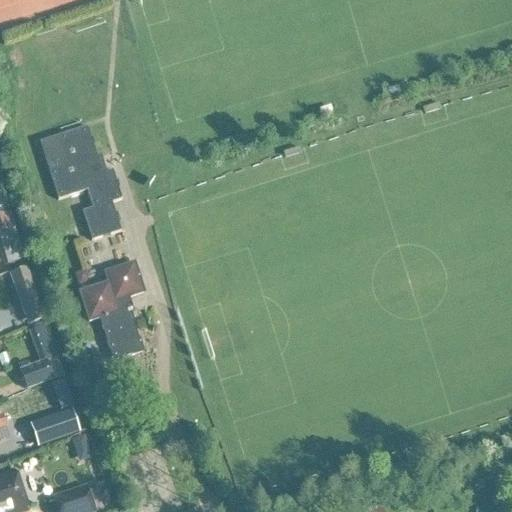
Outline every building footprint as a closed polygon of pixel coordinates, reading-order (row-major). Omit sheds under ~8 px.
[(111,206),(121,202),(112,173),(102,176),(87,130),(39,145),(58,203),(86,194),(92,211),(81,214),(91,244),(120,234),(111,206)] [(5,216),(0,217),(0,236),(10,234),(5,216)] [(125,302),(143,296),(133,266),(104,276),(107,286),(78,295),(88,325),(98,321),(112,364),(142,355),(125,302)] [(88,279),(86,272),(85,272),(74,276),(78,287),(86,285),(87,281),(88,279)] [(34,291),(16,297),(21,310),(24,320),(42,313),(34,291)] [(41,361),(55,357),(48,333),(33,337),(41,361)] [(63,379),(57,365),(48,368),(46,363),(19,374),(26,393),(63,379)] [(54,396),(68,392),(65,384),(51,388),(54,396)] [(27,428),(21,409),(7,413),(13,432),(27,428)] [(70,416),(32,428),(39,449),(77,437),(70,416)] [(0,447),(4,461),(29,454),(25,440),(0,446),(0,447)] [(0,511),(27,511),(15,476),(0,480),(0,511)] [(93,511),(86,489),(52,500),(55,511),(93,511)]
